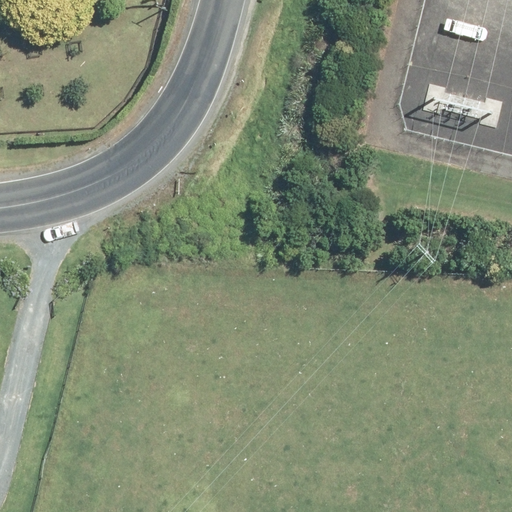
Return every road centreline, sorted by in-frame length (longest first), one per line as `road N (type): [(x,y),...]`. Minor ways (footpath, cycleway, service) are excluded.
road 1 (unclassified): [(0,211),(97,194),(151,156),(196,92),(226,0)]
road 2 (unknown): [(29,209),(0,352)]
